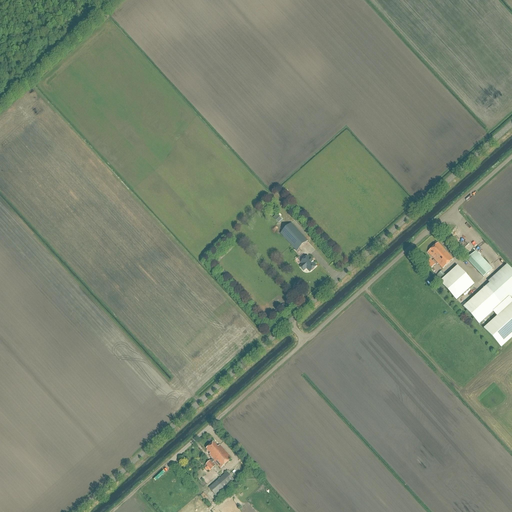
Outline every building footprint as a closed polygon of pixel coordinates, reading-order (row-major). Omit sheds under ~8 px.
[(277,214),(273,218),(278,224),(282,220),(277,214)] [(308,242),(291,223),(280,234),(296,252),(308,242)] [(453,259),(439,244),(428,253),(443,269),(453,259)] [(493,269),(476,251),(467,260),(483,278),(493,269)] [(304,264),(301,267),(304,271),(307,268),(311,272),(317,267),(308,257),(302,262),(304,264)] [(435,265),(431,259),(426,263),(431,269),(435,265)] [(459,264),(441,280),(458,298),(476,282),(459,264)] [(511,298),(511,271),(507,265),(488,282),(489,284),(463,308),(479,325),(502,305),(503,306),(511,298)] [(511,303),(484,329),(501,349),(511,338),(511,303)] [(218,447),(214,443),(207,449),(211,454),(210,455),(213,458),(212,459),(206,465),(211,470),(215,466),(212,463),(215,461),(221,469),(232,459),(220,446),(218,447)] [(235,481),(227,472),(209,488),(217,497),(235,481)]
